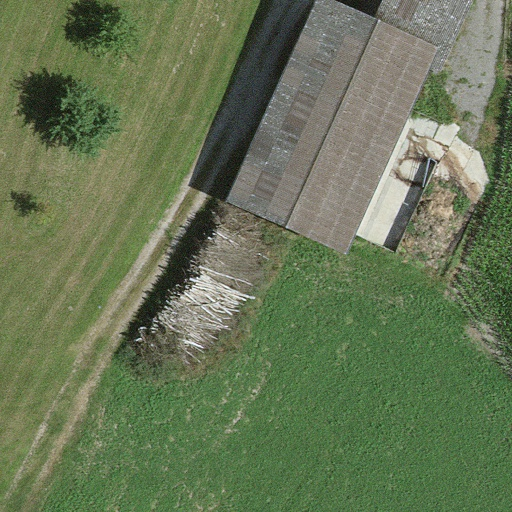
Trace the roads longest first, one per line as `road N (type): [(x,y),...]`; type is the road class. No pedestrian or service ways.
road 1 (track): [(90,361),(202,185),(293,0)]
road 2 (track): [(421,511),(511,312)]
